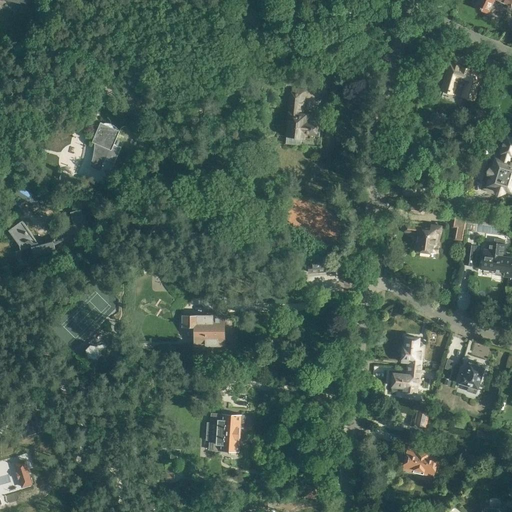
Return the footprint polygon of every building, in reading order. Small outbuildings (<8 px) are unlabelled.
[(508,4),(510,0),(477,0),(475,6),(488,12),(491,6),(488,5),(489,0),(501,0),(501,1),(508,4)] [(247,21),(258,29),(262,23),(260,22),(264,15),(252,7),(246,16),(249,18),(247,21)] [(463,96),(473,99),(481,73),(450,64),(442,90),(452,93),(457,79),(467,82),(463,96)] [(286,143),(301,145),(302,137),(311,138),(311,133),(319,134),(321,123),(320,122),(320,119),(311,118),(311,114),(307,114),(307,113),(303,112),(306,90),(292,89),(290,109),(286,136),(287,136),(286,143)] [(474,120),(483,123),(487,112),(477,109),(474,120)] [(95,147),(93,157),(93,159),(92,162),(91,165),(90,166),(101,171),(103,166),(104,166),(105,163),(105,162),(107,158),(116,162),(122,147),(115,143),(120,130),(101,122),(98,129),(94,130),(95,132),(95,134),(95,136),(95,140),(95,143),(95,145),(95,147)] [(511,158),(511,159),(511,156),(511,137),(504,136),(499,155),(493,153),(484,185),(508,192),(511,181),(507,180),(510,170),(511,170),(511,158)] [(80,179),(62,171),(61,174),(60,178),(61,183),(64,186),(68,188),(72,188),(76,186),(78,184),(80,179)] [(41,199),(20,186),(15,194),(36,207),(41,199)] [(91,229),(88,220),(86,221),(84,215),(81,216),(80,211),(70,213),(73,224),(64,226),(66,236),(91,229)] [(453,240),(463,241),(467,214),(454,212),(451,228),(455,228),(454,232),(454,233),(453,240)] [(56,251),(53,241),(40,244),(22,220),(9,230),(19,245),(21,250),(32,246),(34,256),(56,251)] [(433,252),(438,253),(439,245),(437,244),(439,234),(441,235),(442,226),(431,224),(431,227),(405,224),(404,231),(417,233),(415,249),(433,252)] [(511,277),(511,275),(511,263),(511,256),(504,255),(506,244),(488,242),(487,250),(483,249),(481,268),(495,270),(495,275),(511,277)] [(475,246),(465,245),(463,265),(473,267),(475,246)] [(327,271),(326,258),(308,260),(309,273),(327,271)] [(194,344),(225,344),(225,316),(213,316),(213,312),(208,312),(208,316),(182,316),(182,327),(194,327),(194,344)] [(407,368),(421,369),(423,344),(420,344),(421,338),(406,336),(405,346),(403,346),(402,354),(403,354),(402,361),(408,362),(407,368)] [(94,341),(86,348),(95,359),(103,352),(94,341)] [(443,368),(450,370),(453,360),(446,358),(443,368)] [(466,390),(476,394),(485,367),(483,367),(484,364),(477,362),(476,364),(469,362),(465,374),(462,373),(459,382),(468,385),(466,390)] [(421,369),(407,368),(407,374),(393,373),(392,386),(402,387),(402,392),(417,393),(418,392),(419,385),(420,385),(421,369)] [(312,404),(326,406),(327,395),(313,394),(312,404)] [(414,424),(426,426),(429,412),(417,409),(414,424)] [(218,431),(240,432),(241,428),(244,428),(245,414),(222,413),(221,419),(218,419),(218,431)] [(476,436),(494,440),(495,433),(482,430),(483,428),(478,427),(477,429),(476,436)] [(240,432),(218,431),(217,437),(212,437),(212,442),(207,442),(206,451),(214,452),(217,448),(219,448),(219,450),(239,451),(240,432)] [(402,476),(411,478),(413,471),(432,475),(437,453),(409,447),(402,476)] [(25,466),(16,470),(22,488),(31,484),(25,466)] [(256,485),(256,496),(265,496),(265,484),(256,485)] [(303,498),(317,499),(318,486),(304,485),(303,498)] [(251,511),(267,511),(268,500),(251,500),(251,511)]
